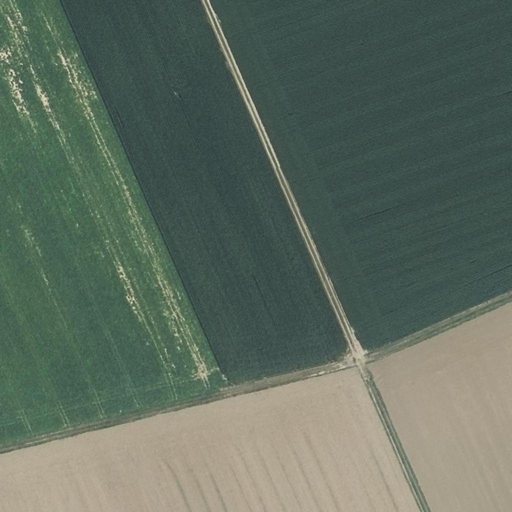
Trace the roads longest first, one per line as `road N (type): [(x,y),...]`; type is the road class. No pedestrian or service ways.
road 1 (track): [(203,0),(425,511)]
road 2 (track): [(511,296),(357,367),(0,451)]
